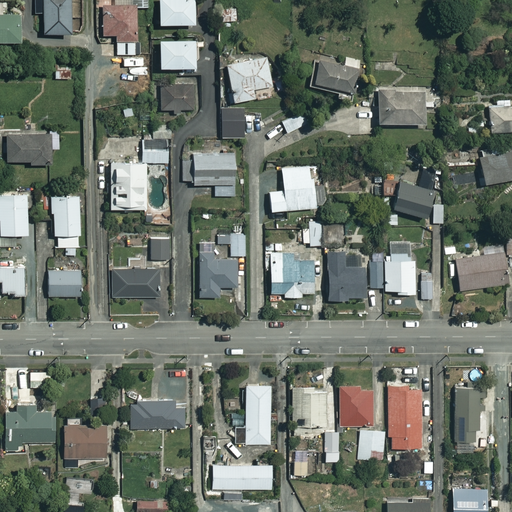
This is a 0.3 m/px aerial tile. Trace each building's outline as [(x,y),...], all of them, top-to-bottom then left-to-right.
[(66,0),(40,0),(41,31),(66,31),(66,0)] [(112,0),(112,4),(99,4),(99,32),(113,32),(113,39),(135,39),(134,6),(148,6),(147,0),(112,0)] [(191,0),(155,0),(155,21),(191,21),(191,0)] [(234,7),(218,8),(219,20),(235,19),(234,7)] [(15,12),(0,12),(0,39),(16,39),(15,12)] [(192,38),(156,38),(156,65),(192,65),(192,38)] [(140,40),(115,41),(115,53),(140,53),(140,40)] [(343,63),(317,55),(308,83),(336,92),(338,87),(348,90),(357,59),(345,56),(343,63)] [(270,84),(266,57),(224,63),(229,99),(251,96),(250,87),(270,84)] [(70,77),(69,63),(53,64),(54,77),(70,77)] [(158,83),(159,107),(170,107),(170,111),(177,111),(177,107),(191,107),(191,83),(158,83)] [(421,89),(374,88),(374,120),(421,121),(421,89)] [(511,101),(507,102),(507,99),(485,100),(486,128),(511,127),(511,101)] [(244,112),(226,104),(222,113),(241,121),(244,112)] [(300,127),(296,115),(281,120),(285,132),(300,127)] [(244,122),(220,122),(219,137),(243,137),(244,122)] [(165,136),(170,136),(170,123),(150,123),(150,136),(165,136)] [(4,131),(4,159),(26,158),(26,161),(48,161),(48,146),(56,146),(56,130),(4,131)] [(139,159),(140,161),(165,161),(165,136),(150,136),(139,137),(139,159)] [(511,174),(511,147),(484,153),(488,178),(511,174)] [(233,152),(182,151),(181,181),(213,182),(212,194),(232,194),(233,152)] [(140,161),(139,159),(107,159),(108,206),(141,205),(140,161)] [(309,164),(279,167),(281,188),(266,189),(268,208),(312,205),(309,164)] [(476,171),(453,173),(454,187),(477,185),(476,171)] [(370,179),(328,177),(327,195),(369,197),(370,179)] [(427,203),(431,187),(396,177),(388,205),(436,218),(440,206),(427,203)] [(23,191),(0,191),(0,232),(25,231),(23,191)] [(64,245),(64,254),(74,254),(74,245),(77,244),(75,193),(49,194),(51,232),(55,232),(56,245),(64,245)] [(308,228),(302,229),(302,241),(308,241),(308,244),(319,244),(319,240),(322,237),(323,232),(322,227),(318,222),(318,221),(307,221),(308,228)] [(238,234),(217,234),(217,242),(230,242),(230,255),(244,255),(244,242),(238,242),(238,234)] [(13,236),(0,235),(0,244),(13,245),(13,236)] [(167,236),(148,237),(149,258),(168,257),(167,236)] [(382,263),(382,287),(395,287),(395,291),(411,291),(412,256),(406,255),(406,242),(389,242),(388,255),(382,255),(382,263)] [(505,281),(500,243),(483,245),(484,253),(452,257),(456,288),(505,281)] [(310,250),(263,249),(263,266),(267,266),(267,291),(280,291),(280,294),(299,295),(299,291),(310,291),(310,250)] [(361,294),(361,265),(343,265),(343,249),(323,249),(324,297),(344,297),(344,294),(361,294)] [(1,257),(0,256),(0,289),(10,289),(10,292),(24,292),(23,265),(1,266),(1,257)] [(235,257),(198,256),(197,294),(216,295),(216,284),(234,284),(235,257)] [(382,287),(382,263),(367,262),(367,286),(382,287)] [(156,267),(110,268),(111,295),(156,294),(156,267)] [(80,270),(50,270),(50,296),(80,296),(80,270)] [(430,272),(419,272),(420,297),(431,297),(430,272)] [(1,393),(3,401),(21,396),(19,388),(16,389),(15,369),(3,369),(3,392),(1,393)] [(266,381),(242,382),(243,425),(233,425),(234,443),(268,442),(266,381)] [(325,425),(325,388),(310,388),(310,382),(289,383),(290,433),(311,432),(311,425),(325,425)] [(405,386),(405,382),(386,382),(385,434),(390,434),(390,446),(419,446),(419,386),(405,386)] [(472,427),(476,427),(476,395),(483,395),(483,383),(452,384),(452,439),(472,439),(472,427)] [(369,384),(337,384),(338,425),(369,424),(369,384)] [(169,396),(127,397),(127,426),(180,425),(180,404),(169,404),(169,396)] [(52,439),(51,406),(32,407),(32,400),(12,401),(12,408),(1,408),(3,451),(21,450),(20,440),(52,439)] [(103,455),(101,419),(80,421),(79,415),(64,417),(64,422),(60,423),(63,468),(80,466),(79,457),(103,455)] [(382,428),(358,428),(358,458),(382,457),(382,428)] [(304,448),(293,448),(292,473),(305,473),(306,460),(303,460),(304,448)] [(267,461),(210,463),(211,488),(268,486),(267,461)] [(482,511),(481,485),(449,486),(450,511),(482,511)] [(424,511),(424,496),(410,497),(410,500),(384,501),(384,511),(424,511)]
